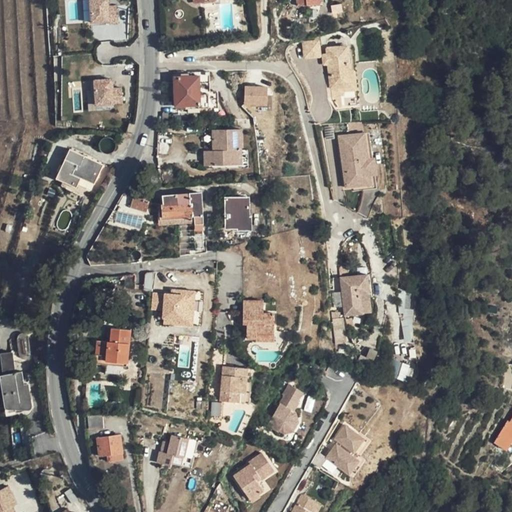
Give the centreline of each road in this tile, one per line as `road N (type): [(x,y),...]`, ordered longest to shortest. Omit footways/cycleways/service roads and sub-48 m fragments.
road 1 (secondary): [(147,0),(143,135),(79,250),(56,341),(63,433),(107,511)]
road 2 (residential): [(273,511),(345,387)]
